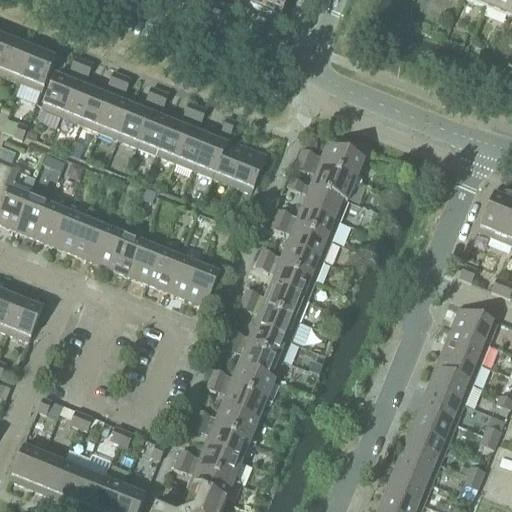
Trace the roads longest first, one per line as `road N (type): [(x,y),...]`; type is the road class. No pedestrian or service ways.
road 1 (residential): [(335,511),(483,145)]
road 2 (residential): [(0,471),(69,288),(0,260)]
road 3 (residential): [(483,145),(309,70)]
road 4 (residential): [(309,70),(139,0)]
